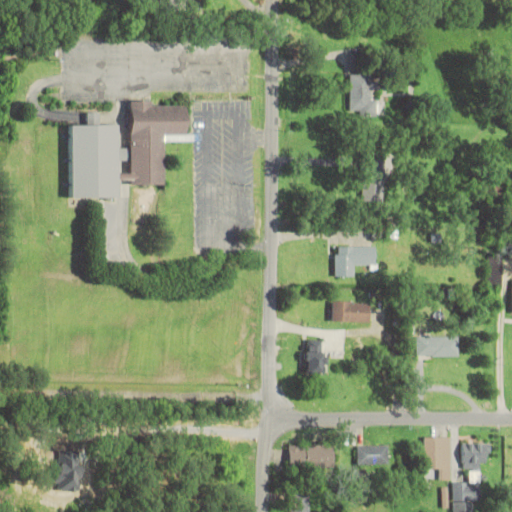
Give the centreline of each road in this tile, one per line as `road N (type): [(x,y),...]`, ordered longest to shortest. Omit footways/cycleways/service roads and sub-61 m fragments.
road 1 (tertiary): [(267,511),(269,0)]
road 2 (tertiary): [(511,417),(267,417)]
